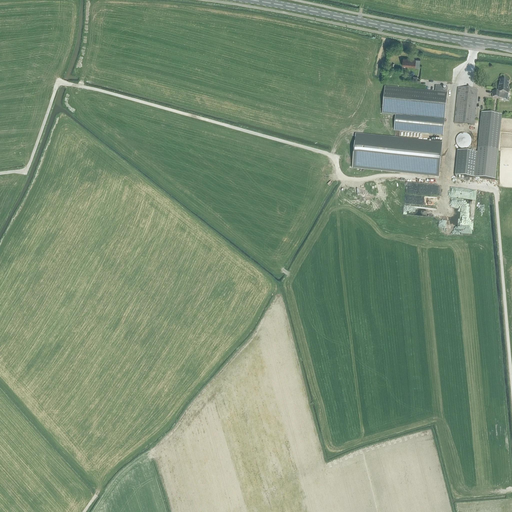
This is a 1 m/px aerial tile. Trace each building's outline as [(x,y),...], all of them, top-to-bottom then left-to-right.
[(420,68),(421,61),(416,60),(403,59),(403,66),(415,68),(420,68)] [(499,98),(500,93),(504,93),(508,94),(509,88),(508,88),(509,81),(500,80),(499,87),(498,87),(498,92),(493,92),(492,98),(499,98)] [(445,120),(448,88),(436,87),(435,93),(386,88),(383,114),(395,115),(445,120)] [(475,126),(478,90),(458,88),(455,124),(472,125),(475,126)] [(495,180),(501,115),(481,113),(477,153),(475,178),(495,180)] [(445,120),(395,115),(394,130),(443,135),(445,120)] [(472,143),(466,132),(455,138),(461,149),(472,143)] [(356,135),(352,168),(439,177),(442,144),(356,135)] [(406,183),(406,193),(417,193),(417,182),(406,183)]
